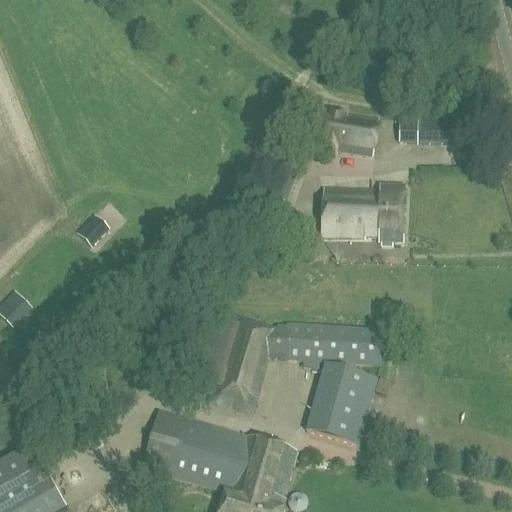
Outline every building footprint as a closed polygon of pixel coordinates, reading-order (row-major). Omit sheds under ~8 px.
[(372,159),(379,119),(311,108),(303,149),(372,159)] [(399,145),(454,146),(454,120),(399,118),(399,145)] [(287,204),(302,162),(271,151),(264,171),(273,174),(265,196),(287,204)] [(379,240),(379,245),(404,246),(406,188),(380,187),(379,192),(324,190),(321,238),(379,240)] [(91,249),(109,231),(95,217),(76,235),(91,249)] [(237,254),(244,255),(247,249),(238,247),(237,254)] [(32,311),(13,292),(0,304),(0,316),(13,330),(32,311)] [(189,379),(214,387),(231,324),(207,317),(189,379)] [(214,387),(209,404),(253,417),(269,361),(278,331),(273,330),(234,318),(231,324),(214,387)] [(153,346),(148,367),(175,375),(182,347),(177,346),(183,325),(161,319),(153,346)] [(278,331),(269,361),(304,363),(304,369),(319,370),(319,364),(380,367),(383,331),(273,325),(273,330),(278,331)] [(358,447),(376,381),(325,367),(306,433),(358,447)] [(297,452),(160,413),(143,471),(280,510),(297,452)] [(31,449),(0,468),(0,511),(23,511),(57,492),(31,449)] [(280,510),(225,494),(219,511),(284,511),(285,511),(280,510)]
